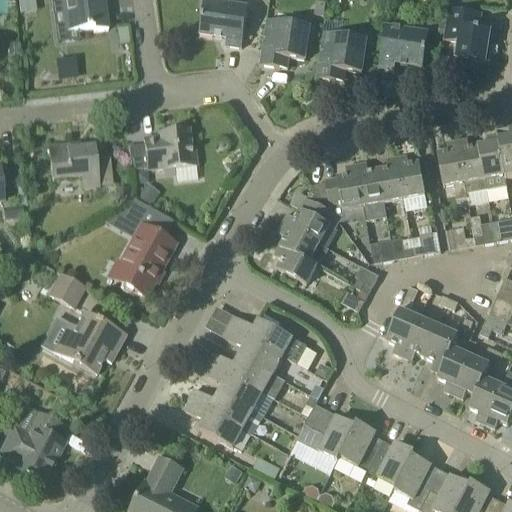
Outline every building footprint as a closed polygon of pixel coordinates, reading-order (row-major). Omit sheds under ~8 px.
[(108,32),(103,0),(61,0),(66,34),(93,30),(94,34),(108,32)] [(315,17),(324,18),(325,3),(316,2),(315,17)] [(242,51),(248,9),(204,3),(199,37),(226,41),(225,49),(242,51)] [(485,67),(490,33),(480,32),(482,17),(448,11),(444,43),(458,45),(456,62),(485,67)] [(305,63),(310,29),(267,22),(260,68),(288,72),(289,61),(305,63)] [(423,70),(428,36),(385,30),(378,70),(395,73),(396,66),(423,70)] [(362,76),(367,42),(323,35),(316,81),(344,85),(346,74),(362,76)] [(0,58),(19,57),(17,37),(0,38),(0,58)] [(128,149),(131,173),(147,171),(147,173),(161,171),(161,172),(196,168),(194,151),(191,151),(188,132),(157,136),(158,139),(143,141),(144,147),(128,149)] [(511,135),(498,138),(505,182),(511,180),(511,135)] [(488,193),(507,190),(505,182),(498,138),(487,140),(488,148),(479,149),(488,193)] [(469,151),(467,143),(457,145),(466,196),(488,193),(479,149),(469,151)] [(466,196),(457,145),(446,147),(448,155),(437,157),(443,190),(454,188),(457,203),(467,202),(466,196)] [(67,150),(67,147),(48,149),(52,183),(81,180),(83,192),(98,190),(93,148),(67,150)] [(409,168),(407,160),(397,162),(404,203),(406,203),(424,199),(425,199),(419,166),(409,168)] [(383,207),(404,203),(397,162),(386,164),(387,172),(377,174),(383,207)] [(368,175),(367,167),(356,169),(366,222),(366,225),(376,223),(373,209),(383,207),(377,174),(368,175)] [(339,226),(366,222),(356,169),(345,171),(347,179),(336,181),(337,182),(325,184),(325,188),(316,190),(315,193),(339,226)] [(144,186),(140,191),(136,198),(135,199),(148,209),(157,195),(144,186)] [(125,206),(128,195),(119,192),(116,204),(125,206)] [(339,227),(315,193),(303,215),(300,213),(295,223),(288,219),(283,227),(321,248),(331,231),(335,233),(339,227)] [(0,210),(2,222),(21,220),(20,208),(0,210)] [(481,228),(480,219),(470,221),(474,241),(476,250),(496,246),(493,226),(481,228)] [(496,246),(511,243),(511,222),(493,226),(496,246)] [(280,250),(311,267),(321,248),(283,227),(277,237),(285,241),(280,250)] [(160,274),(175,247),(140,228),(119,267),(122,268),(114,283),(145,300),(154,284),(152,282),(157,273),(160,274)] [(466,242),(464,231),(451,234),(454,253),(476,250),(474,241),(466,242)] [(419,239),(421,250),(413,251),(414,260),(441,256),(437,235),(419,239)] [(402,244),(402,242),(391,244),(394,264),(414,260),(413,251),(411,242),(402,244)] [(374,268),(387,265),(394,264),(391,244),(370,248),(374,268)] [(306,289),(317,270),(311,267),(280,250),(275,259),(282,263),(277,272),(306,289)] [(369,298),(379,280),(361,270),(356,280),(359,282),(354,290),(361,294),(369,298)] [(72,312),(84,290),(59,276),(47,298),(72,312)] [(511,307),(511,284),(505,281),(497,301),(511,307)] [(410,291),(401,310),(409,313),(414,302),(418,295),(410,291)] [(369,298),(361,294),(357,301),(365,305),(369,298)] [(446,311),(450,303),(442,299),(439,308),(446,311)] [(511,318),(511,307),(497,301),(489,319),(507,327),(508,328),(511,318)] [(446,311),(455,314),(458,306),(450,303),(446,311)] [(420,322),(400,313),(386,344),(396,348),(393,356),(403,361),(420,322)] [(124,339),(83,316),(75,331),(68,327),(53,356),(95,378),(107,355),(114,359),(124,339)] [(281,327),(264,318),(261,324),(259,323),(254,331),(234,320),(229,330),(283,360),(297,368),(306,350),(293,342),(277,333),(281,327)] [(502,338),(507,327),(489,319),(480,338),(489,342),(492,334),(502,338)] [(424,361),(438,330),(420,322),(403,361),(412,365),(416,357),(424,361)] [(469,333),(473,325),(465,322),(463,326),(461,330),(469,333)] [(273,378),(283,360),(229,330),(223,341),(243,352),(239,359),(273,378)] [(440,377),(451,352),(457,338),(438,330),(424,361),(434,365),(430,373),(440,377)] [(493,362),(496,354),(488,351),(484,359),(493,362)] [(453,398),(470,360),(451,352),(440,377),(437,382),(447,386),(443,394),(453,398)] [(496,354),(493,362),(500,366),(504,358),(496,354)] [(234,367),(214,356),(209,367),(263,397),(273,378),(239,359),(234,367)] [(483,382),(489,369),(470,360),(453,398),(463,402),(466,395),(475,399),(483,381),(483,382)] [(262,420),(263,420),(253,415),(263,397),(209,367),(203,377),(223,388),(218,396),(262,420)] [(331,372),(320,368),(316,377),(326,382),(331,372)] [(511,422),(511,394),(511,391),(511,376),(508,375),(501,389),(502,390),(485,428),(495,432),(498,425),(508,429),(511,422)] [(502,390),(501,389),(483,382),(483,381),(475,399),(469,412),(479,416),(475,424),(485,428),(502,390)] [(315,390),(311,398),(320,402),(324,393),(315,390)] [(214,404),(194,393),(189,403),(243,433),(253,438),(262,420),(218,396),(214,404)] [(312,400),(307,409),(314,413),(316,409),(319,404),(312,400)] [(233,452),(243,433),(189,403),(183,414),(203,425),(199,433),(233,452)] [(66,432),(36,417),(23,409),(9,437),(0,454),(0,456),(17,465),(15,468),(44,483),(63,446),(59,444),(66,432)] [(337,464),(339,460),(355,430),(316,409),(314,413),(307,427),(298,444),(337,464)] [(368,474),(384,445),(374,440),(376,436),(357,426),(355,430),(339,460),(358,470),(359,469),(368,474)] [(294,427),(290,435),(297,439),(301,431),(294,427)] [(393,450),(384,445),(368,474),(378,479),(377,480),(397,490),(413,460),(415,456),(395,446),(393,450)] [(415,511),(421,511),(441,474),(413,460),(397,490),(395,494),(410,503),(407,507),(415,511)] [(169,497),(182,473),(160,462),(148,487),(145,485),(131,511),(197,511),(169,497)] [(228,468),(222,479),(232,486),(239,475),(228,468)] [(457,511),(469,489),(441,474),(421,511),(457,511)] [(259,484),(246,477),(240,489),(253,496),(259,484)] [(493,511),(498,504),(488,499),(490,495),(471,485),(469,489),(457,511),(493,511)] [(299,496),(314,504),(317,497),(315,491),(310,488),(303,490),(299,496)] [(324,495),(317,497),(314,504),(330,511),(332,505),(330,498),(324,495)]
